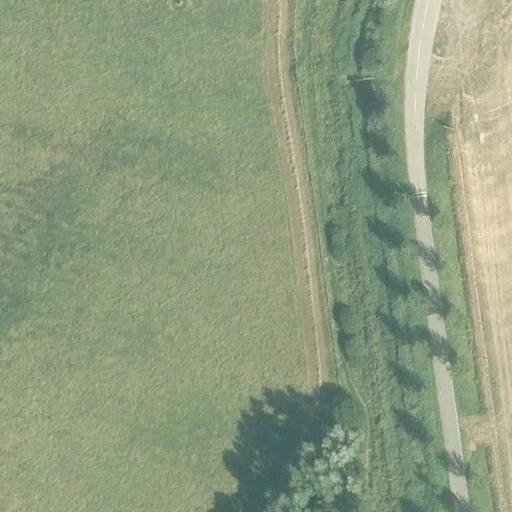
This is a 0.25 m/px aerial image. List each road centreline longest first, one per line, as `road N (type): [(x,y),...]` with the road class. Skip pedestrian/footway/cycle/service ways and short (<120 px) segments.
road 1 (track): [(342,0),(333,74),(378,397),(370,458),(377,511)]
road 2 (unclassified): [(461,511),(418,195),(414,105),(425,0)]
